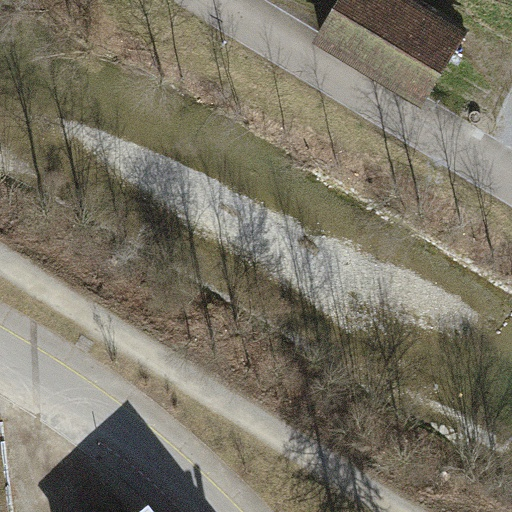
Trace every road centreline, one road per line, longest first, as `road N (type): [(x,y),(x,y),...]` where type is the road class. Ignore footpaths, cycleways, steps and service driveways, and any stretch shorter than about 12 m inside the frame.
road 1 (track): [(405,511),(0,271)]
road 2 (residential): [(511,183),(214,0)]
